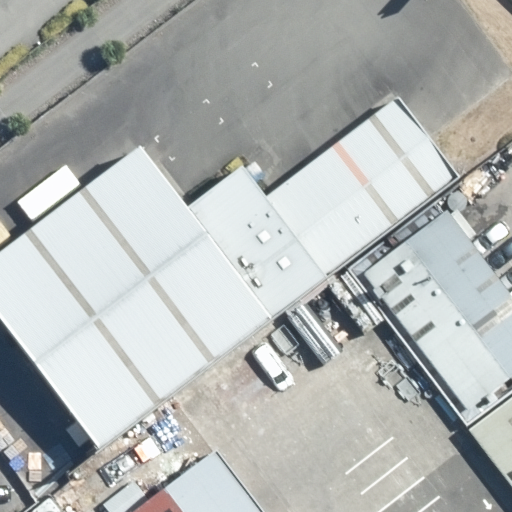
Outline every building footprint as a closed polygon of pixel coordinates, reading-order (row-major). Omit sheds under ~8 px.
[(124,140),(0,235),(0,338),(75,436),(421,171),(357,88),(236,181),(214,153),(164,191),(124,140)] [(412,209),(342,262),(448,399),(511,350),(511,337),(475,290),(412,209)] [(511,261),(475,290),(511,337),(511,261)] [(511,511),(511,356),(432,417),(505,511),(511,511)] [(239,511),(178,433),(75,511),(239,511)]
